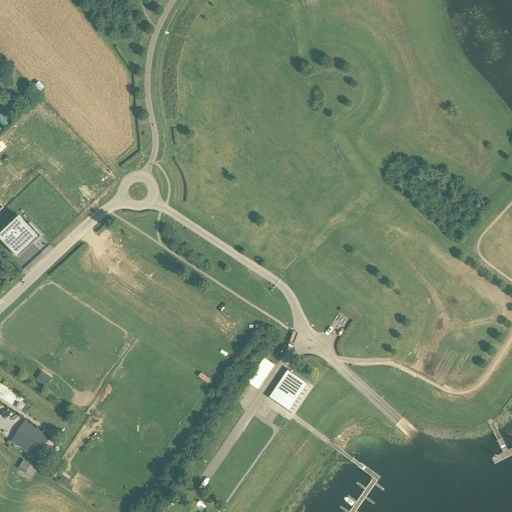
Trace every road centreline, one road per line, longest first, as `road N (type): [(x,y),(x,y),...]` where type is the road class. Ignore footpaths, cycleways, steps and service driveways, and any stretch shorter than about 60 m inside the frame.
road 1 (unknown): [(83,230),(232,324)]
road 2 (residential): [(0,309),(123,199)]
road 3 (unclassified): [(149,201),(277,282)]
